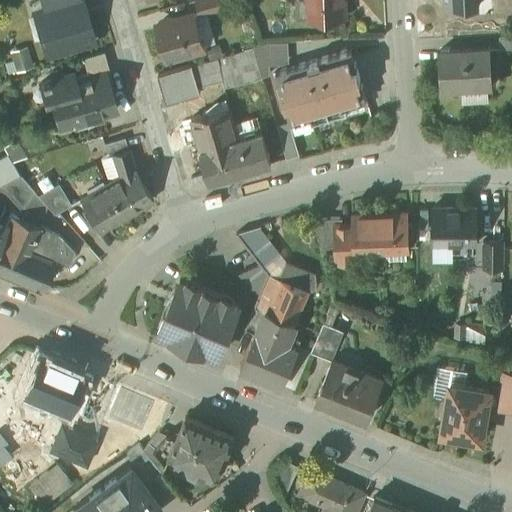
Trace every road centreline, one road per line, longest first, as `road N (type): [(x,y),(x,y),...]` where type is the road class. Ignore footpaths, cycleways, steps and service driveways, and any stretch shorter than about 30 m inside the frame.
road 1 (residential): [(508,511),(334,437),(279,425)]
road 2 (residential): [(181,229),(116,0)]
road 3 (residential): [(410,174),(273,200),(181,229)]
road 4 (residential): [(279,425),(205,396),(182,373),(93,342)]
road 5 (residential): [(410,174),(400,0)]
road 6 (residential): [(181,229),(125,274),(93,342)]
